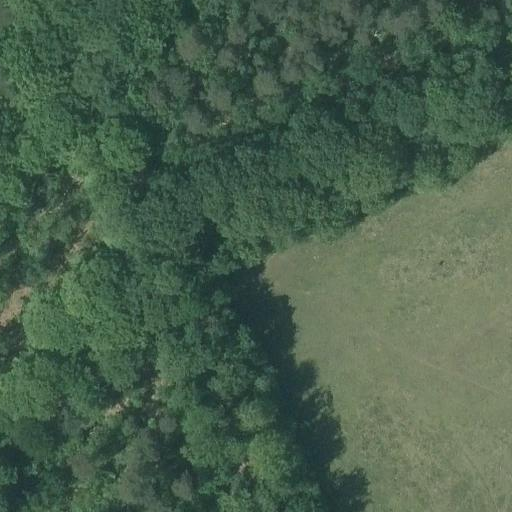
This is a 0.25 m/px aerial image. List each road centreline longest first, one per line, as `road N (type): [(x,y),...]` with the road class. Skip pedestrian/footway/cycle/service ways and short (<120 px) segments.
road 1 (track): [(244,511),(124,223),(511,54)]
road 2 (unknown): [(511,62),(118,234),(84,301),(0,409)]
road 3 (track): [(124,223),(28,0)]
road 4 (track): [(138,0),(0,155)]
